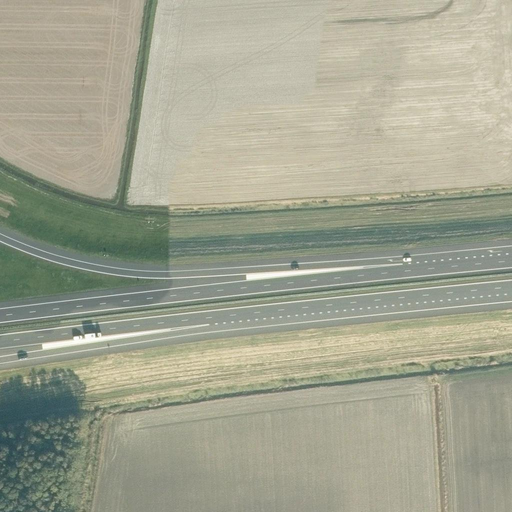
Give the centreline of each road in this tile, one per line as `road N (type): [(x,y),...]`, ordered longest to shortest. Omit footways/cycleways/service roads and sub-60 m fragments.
road 1 (motorway): [(416,269),(387,260),(142,274),(66,261),(0,237)]
road 2 (motorway): [(416,269),(0,316)]
road 3 (motorway): [(207,318),(511,289)]
road 4 (motorway): [(0,360),(122,342),(207,318)]
road 5 (motorway): [(0,342),(207,318)]
